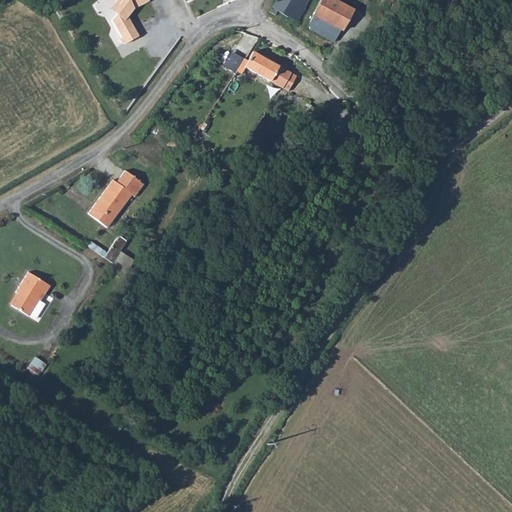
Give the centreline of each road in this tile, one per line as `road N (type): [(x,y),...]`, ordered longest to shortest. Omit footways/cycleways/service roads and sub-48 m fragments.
road 1 (track): [(440,152),(436,186),(309,357),(221,511)]
road 2 (unclassified): [(249,24),(212,25),(117,141),(0,207)]
road 3 (unclassified): [(511,104),(440,152),(249,24)]
